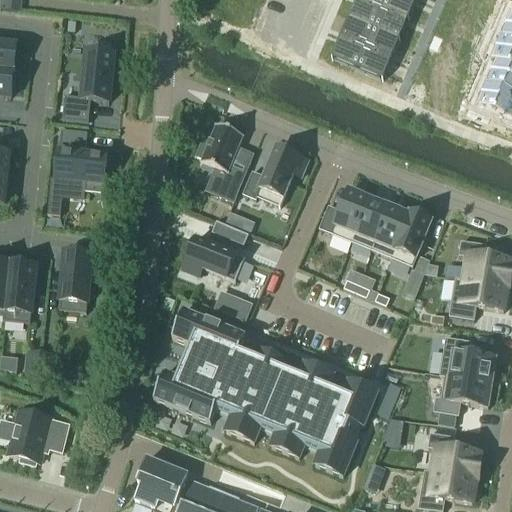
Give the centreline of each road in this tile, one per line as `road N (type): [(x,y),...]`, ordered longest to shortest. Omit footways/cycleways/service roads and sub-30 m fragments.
road 1 (unclassified): [(102,511),(137,396),(154,250),(166,0)]
road 2 (residential): [(301,0),(284,38),(287,51),(511,146)]
road 3 (residential): [(0,236),(23,239),(40,27),(0,23)]
road 4 (residential): [(334,153),(511,226)]
road 5 (residential): [(334,153),(271,301)]
